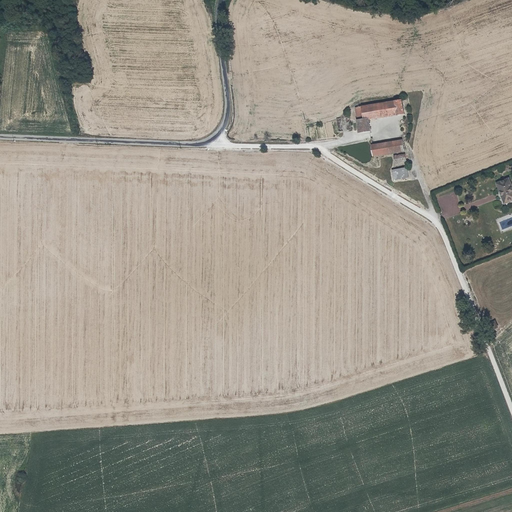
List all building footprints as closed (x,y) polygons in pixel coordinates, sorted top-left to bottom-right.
[(402,93),(360,104),(363,116),(355,118),(359,133),(373,129),(369,115),(399,107),(399,109),(406,107),(402,93)] [(352,106),(355,118),(363,116),(360,104),(352,106)] [(404,138),(383,143),(386,155),(395,152),(407,149),(404,138)] [(377,157),(386,155),(383,143),(374,145),(377,156),(377,157)] [(396,157),(398,165),(411,161),(408,153),(396,157)] [(402,181),(416,176),(413,167),(399,172),(402,181)] [(507,200),(511,198),(511,176),(500,180),(507,200)]
